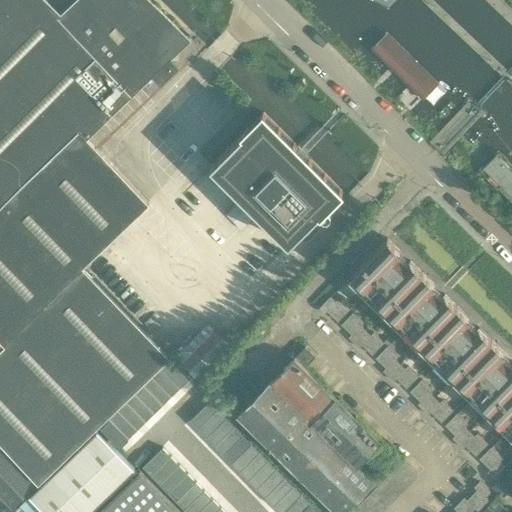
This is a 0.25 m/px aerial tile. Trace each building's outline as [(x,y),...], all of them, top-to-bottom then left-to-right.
[(0,0),(0,336),(3,340),(7,344),(0,350),(0,442),(38,483),(169,357),(81,266),(147,203),(84,137),(152,73),(160,82),(177,66),(169,57),(188,39),(148,0),(75,0),(61,13),(47,0),(0,0)] [(371,50),(423,102),(440,86),(387,34),(371,50)] [(210,166),(289,244),(340,193),(341,193),(342,192),(302,151),(263,112),(210,166)] [(511,165),(499,153),(480,172),(511,204),(511,165)] [(353,275),(388,309),(423,273),(387,239),(353,275)] [(388,309),(422,343),(457,306),(423,273),(388,309)] [(320,309),(326,314),(328,311),(336,302),(331,297),(320,309)] [(336,302),(328,311),(334,316),(344,305),(339,300),(336,302)] [(344,305),(334,316),(339,322),(350,310),(344,305)] [(422,343),(457,376),(491,340),(457,306),(422,343)] [(343,325),(348,330),(359,318),(354,313),(343,325)] [(365,323),(359,318),(348,330),(353,335),(361,326),(362,326),(365,323)] [(353,335),(350,338),(355,343),(367,331),(362,326),(361,326),(353,335)] [(367,331),(355,343),(360,348),(363,345),(372,336),(367,331)] [(372,336),(363,345),(368,350),(380,338),(374,333),(372,336)] [(380,338),(368,350),(374,355),(385,343),(380,338)] [(457,376),(491,409),(511,388),(511,360),(491,340),(457,376)] [(305,346),(295,357),(305,368),(316,357),(305,346)] [(377,358),(382,363),(394,352),(389,347),(377,358)] [(382,363),(387,368),(396,359),(396,360),(399,357),(394,352),(382,363)] [(237,417),(335,511),(343,511),(373,482),(357,466),(372,451),(378,456),(387,448),(305,368),(295,357),(237,417)] [(384,371),(389,376),(401,364),(396,360),(396,359),(387,368),(384,371)] [(161,368),(181,388),(189,379),(169,360),(161,368)] [(389,376),(394,381),(397,378),(406,369),(401,364),(389,376)] [(397,378),(403,383),(414,371),(409,366),(406,369),(397,378)] [(152,377),(172,396),(181,388),(161,368),(152,377)] [(419,377),(414,371),(403,383),(408,388),(419,377)] [(144,385),(164,405),(172,396),(152,377),(144,385)] [(412,392),(417,397),(428,385),(423,380),(412,392)] [(135,394),(155,413),(164,405),(144,385),(135,394)] [(431,393),(433,390),(428,385),(417,397),(421,402),(422,402),(431,393)] [(511,388),(491,409),(511,429),(511,388)] [(418,405),(424,410),(436,398),(431,393),(422,402),(421,402),(418,405)] [(127,402),(147,422),(155,413),(135,394),(127,402)] [(432,412),(441,403),(436,398),(424,410),(429,415),(432,412)] [(441,403),(432,412),(437,417),(449,405),(443,400),(441,403)] [(209,401),(189,421),(198,429),(218,410),(209,401)] [(119,411),(139,431),(147,422),(127,402),(119,411)] [(454,410),(449,405),(437,417),(442,422),(454,410)] [(218,410),(198,429),(206,438),(226,418),(218,410)] [(110,419),(130,439),(139,431),(119,411),(110,419)] [(446,425),(451,431),(463,419),(457,414),(446,425)] [(226,418),(206,438),(215,446),(234,427),(226,418)] [(102,428),(122,448),(130,439),(110,419),(102,428)] [(468,424),(463,419),(451,431),(456,435),(465,426),(465,427),(468,424)] [(456,435),(453,438),(458,444),(470,431),(465,427),(465,426),(456,435)] [(234,427),(215,446),(223,455),(243,436),(234,427)] [(470,431),(458,444),(463,449),(466,445),(475,437),(470,431)] [(97,432),(30,497),(44,511),(92,511),(136,470),(97,432)] [(475,437),(466,445),(472,451),(483,439),(478,434),(475,437)] [(243,436),(223,455),(232,464),(251,444),(243,436)] [(483,439),(472,451),(477,456),(488,444),(483,439)] [(0,495),(12,508),(38,483),(0,442),(0,495)] [(251,444),(232,464),(240,472),(260,453),(251,444)] [(162,447),(143,467),(151,475),(171,456),(162,447)] [(480,459),(486,464),(497,453),(491,447),(480,459)] [(260,453),(240,472),(248,481),(268,461),(260,453)] [(486,464),(491,470),(499,461),(500,461),(503,458),(497,453),(486,464)] [(171,456),(151,475),(159,484),(179,465),(171,456)] [(403,460),(395,469),(411,484),(419,476),(403,460)] [(268,461),(248,481),(257,489),(277,470),(268,461)] [(499,461),(491,470),(488,473),(493,478),(505,466),(500,461),(499,461)] [(179,465),(159,484),(168,492),(188,473),(179,465)] [(395,469),(387,477),(403,492),(411,484),(395,469)] [(277,470),(257,489),(265,498),(285,478),(277,470)] [(180,511),(140,472),(98,511),(180,511)] [(188,473),(168,492),(176,501),(196,482),(188,473)] [(387,477),(379,485),(395,500),(403,492),(387,477)] [(285,478),(265,498),(274,506),(293,487),(285,478)] [(196,482),(176,501),(184,510),(204,490),(196,482)] [(477,491),(486,499),(491,493),(480,482),(474,488),(477,491)] [(379,485),(372,493),(387,508),(395,500),(379,485)] [(293,487),(274,506),(278,511),(284,511),(302,495),(293,487)] [(204,490),(184,510),(186,511),(199,511),(213,499),(204,490)] [(477,491),(472,496),(483,506),(488,501),(486,499),(477,491)] [(372,493),(364,501),(375,511),(383,511),(387,508),(372,493)] [(302,495),(284,511),(302,511),(310,504),(302,495)] [(472,496),(467,501),(476,509),(478,511),(483,506),(472,496)] [(464,498),(459,503),(468,511),(472,511),(476,509),(467,501),(464,498)] [(213,499),(199,511),(216,511),(221,508),(213,499)] [(355,509),(358,511),(375,511),(364,501),(355,509)] [(492,511),(511,511),(510,511),(509,511),(508,511),(496,501),(489,509),(492,511)] [(468,511),(459,503),(454,508),(457,511),(458,511),(468,511)]
